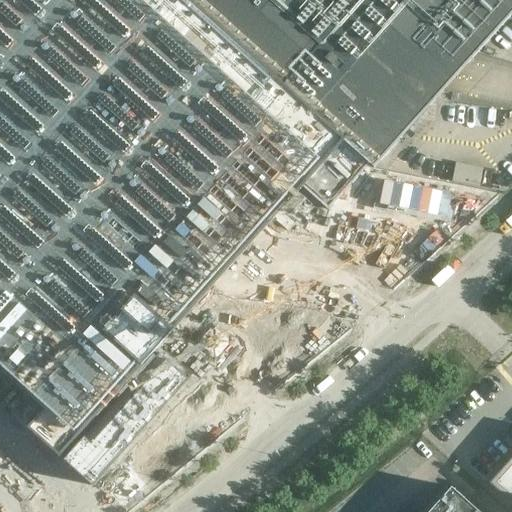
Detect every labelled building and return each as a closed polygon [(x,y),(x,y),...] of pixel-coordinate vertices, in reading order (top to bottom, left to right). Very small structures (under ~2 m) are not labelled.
[(187,0),(0,0),(0,360),(71,425),(51,448),(84,478),(179,373),(152,349),(342,141),(187,0)] [(511,0),(189,0),(369,163),(374,168),(511,13),(511,0)] [(457,160),(455,179),(481,182),(484,164),(457,160)] [(0,386),(0,400),(21,419),(27,412),(0,386)] [(511,457),(489,483),(511,503),(511,457)] [(480,511),(452,487),(429,511),(480,511)]
